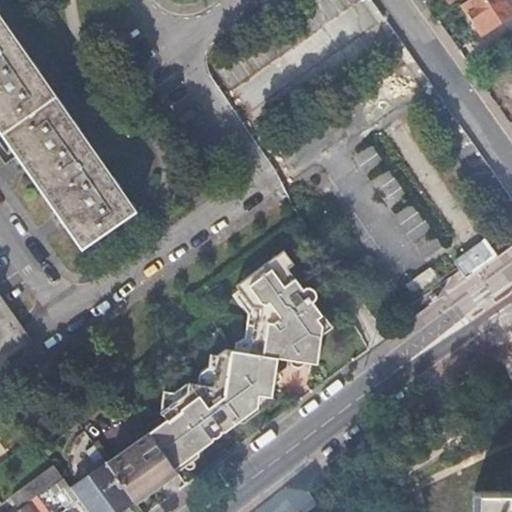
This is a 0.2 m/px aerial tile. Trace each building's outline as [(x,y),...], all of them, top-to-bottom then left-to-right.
[(489,26),(469,0),(464,0),(460,4),(480,32),(489,26)] [(511,10),(511,0),(469,0),(489,26),(511,10)] [(0,132),(30,175),(67,228),(81,247),(130,212),(0,25),(0,132)] [(199,374),(198,383),(188,382),(174,392),(163,390),(161,411),(166,419),(149,431),(149,432),(175,470),(196,455),(196,450),(210,440),(210,436),(213,436),(217,434),(218,432),(218,429),(223,430),(236,420),(242,422),(272,400),(269,396),(275,357),(292,360),(315,363),(319,333),(329,326),(311,300),(313,296),(313,292),(311,289),(306,286),(302,287),(301,288),(286,267),(292,263),(282,249),(234,284),(239,291),(234,295),(247,313),(243,338),(234,342),(233,350),(223,348),(216,354),(216,355),(208,355),(209,368),(199,374)] [(0,363),(32,341),(0,295),(0,363)] [(168,479),(177,472),(175,470),(149,432),(107,463),(133,500),(136,503),(168,479)] [(116,511),(133,500),(107,463),(70,489),(79,501),(86,511),(116,511)] [(54,466),(11,497),(18,508),(62,477),(54,466)] [(70,489),(62,478),(51,486),(68,510),(79,501),(70,489)] [(480,490),(479,511),(511,511),(511,500),(511,501),(511,491),(480,490)] [(41,511),(32,499),(25,505),(30,511),(41,511)]
